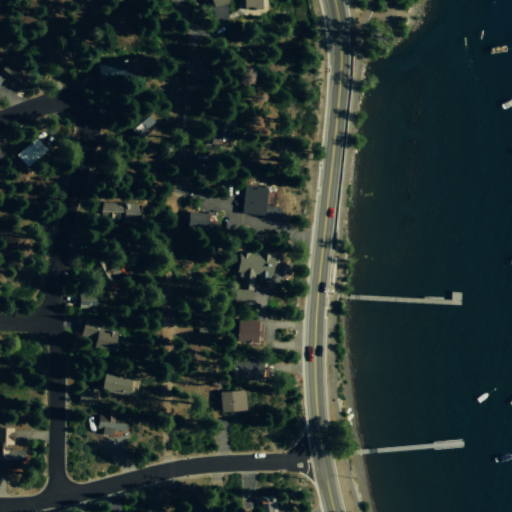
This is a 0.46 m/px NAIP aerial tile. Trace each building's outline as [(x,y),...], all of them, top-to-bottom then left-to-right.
[(263,10),(263,0),(208,0),(211,8),(226,4),(225,0),(238,0),(238,9),(263,10)] [(0,81),(15,92),(26,77),(2,61),(0,64),(0,81)] [(96,65),(98,83),(129,80),(127,61),(96,65)] [(126,126),(135,137),(152,123),(143,112),(126,126)] [(223,141),(227,123),(208,119),(203,144),(213,146),(214,140),(223,141)] [(14,155),(25,168),(45,152),(34,138),(14,155)] [(272,188),(242,186),(241,215),(262,216),(263,202),(272,203),(272,188)] [(139,224),(139,204),(100,203),(99,222),(139,224)] [(187,227),(207,227),(207,214),(187,213),(187,227)] [(271,256),(237,252),(231,300),(249,302),(252,277),(268,279),(271,256)] [(77,293),(77,308),(94,309),(94,293),(77,293)] [(93,340),(91,349),(111,353),(116,333),(104,331),(105,324),(83,319),(79,337),(93,340)] [(230,381),(259,381),(260,363),(231,362),(230,381)] [(99,391),(132,398),(136,381),(102,374),(99,391)] [(78,406),(97,405),(96,387),(77,387),(78,406)] [(244,414),(244,393),(218,393),(218,414),(244,414)] [(111,430),(127,432),(130,419),(97,414),(94,432),(110,434),(111,430)] [(24,451),(10,451),(11,430),(0,429),(0,462),(24,464),(24,451)] [(271,511),(269,498),(257,499),(258,511),(271,511)] [(180,511),(179,509),(196,499),(202,511),(180,511)]
